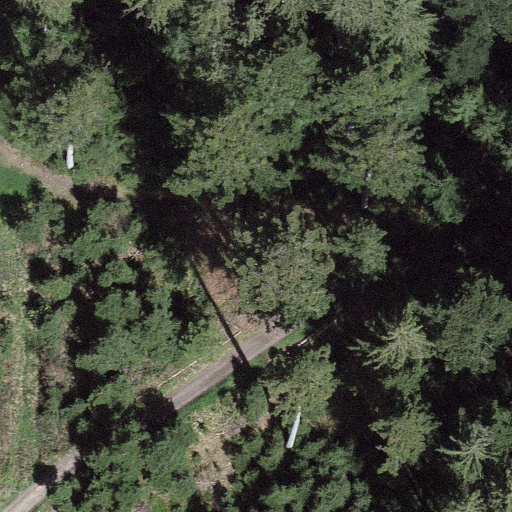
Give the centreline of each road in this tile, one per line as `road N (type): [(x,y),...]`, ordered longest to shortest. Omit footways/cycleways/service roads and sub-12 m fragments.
road 1 (track): [(26,511),(124,435),(423,247)]
road 2 (track): [(0,186),(423,247)]
road 3 (track): [(0,337),(20,436),(0,499)]
road 4 (track): [(115,200),(0,95)]
